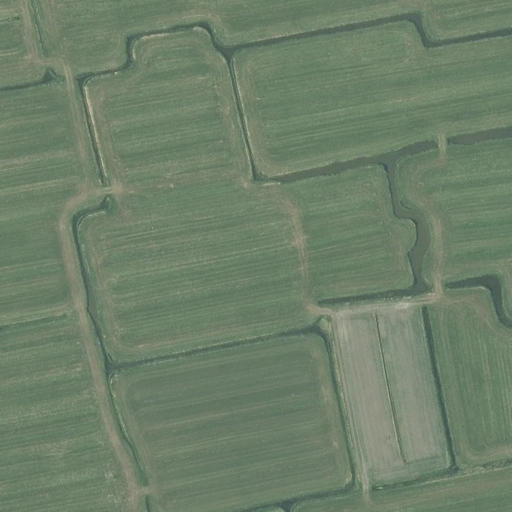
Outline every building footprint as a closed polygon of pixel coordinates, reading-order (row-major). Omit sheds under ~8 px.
[(185,0),(164,0),(166,9),(173,8),(174,17),(188,15),(185,0)] [(206,0),(185,0),(188,15),(202,12),(201,3),(207,2),(206,0)] [(150,3),(139,5),(143,23),(154,21),(150,3)] [(139,5),(129,7),(132,25),(143,23),(139,5)] [(129,7),(118,9),(122,28),(122,27),(132,25),(129,7)] [(118,10),(108,12),(111,30),(122,28),(118,9),(118,10)] [(108,12),(97,14),(100,32),(111,30),(108,12)] [(97,14),(86,15),(90,35),(90,34),(100,32),(97,14)] [(86,15),(75,18),(79,36),(80,36),(90,35),(86,15)] [(511,65),(451,77),(455,99),(511,89),(511,93),(511,97),(506,99),(511,134),(511,137),(510,138),(511,150),(511,65)] [(397,89),(386,91),(390,110),(401,108),(397,89)] [(386,91),(378,93),(381,112),(390,110),(386,91)] [(369,92),(361,93),(364,112),(373,111),(370,94),(369,92)] [(361,93),(353,95),(356,114),(364,112),(361,93)] [(378,93),(370,94),(373,111),(373,113),(381,112),(378,93)] [(353,95),(341,97),(345,116),(356,114),(353,95)] [(311,103),(300,105),(303,124),(314,122),(311,103)] [(300,105),(290,106),(293,125),(303,124),(300,105)] [(290,106),(280,108),(280,111),(283,127),(293,125),(290,106)] [(280,111),(270,112),(273,131),(283,130),(283,127),(280,111)] [(270,112),(259,114),(262,133),(273,131),(270,112)] [(222,119),(210,121),(214,142),(226,140),(227,144),(234,143),(232,130),(225,131),(222,119)] [(201,135),(193,137),(196,150),(203,148),(202,144),(214,142),(210,121),(199,123),(201,135)] [(164,133),(143,137),(145,149),(166,145),(164,133)] [(368,141),(349,144),(351,154),(370,151),(368,141)] [(166,145),(145,149),(147,161),(159,159),(161,166),(174,164),(173,156),(168,157),(166,145)] [(318,150),(299,153),(301,163),(320,160),(318,150)] [(370,151),(351,154),(353,164),(357,164),(372,161),(370,151)] [(320,160),(301,163),(303,173),(318,171),(322,170),(320,160)] [(372,161),(357,164),(358,172),(377,168),(376,160),(372,161)] [(377,168),(358,172),(359,180),(379,177),(377,168)] [(303,173),(299,174),(301,182),(320,179),(318,171),(303,173)] [(164,182),(151,185),(154,196),(175,193),(173,181),(177,180),(176,173),(162,175),(164,182)] [(379,177),(359,180),(361,189),(380,185),(379,177)] [(320,179),(301,182),(302,191),(321,187),(320,179)] [(380,185),(361,189),(363,197),(382,193),(380,185)] [(321,187),(302,191),(304,199),(323,196),(321,187)] [(175,193),(154,196),(156,208),(168,206),(169,214),(183,211),(181,204),(177,204),(175,193)] [(382,193),(363,197),(364,205),(379,202),(383,202),(382,193)] [(323,196),(304,199),(305,207),(324,204),(323,196)] [(364,205),(360,206),(362,216),(381,212),(379,202),(364,205)] [(324,204),(305,207),(307,216),(310,215),(326,212),(324,204)] [(326,212),(310,215),(312,225),(331,222),(329,211),(326,212)] [(381,212),(362,216),(364,226),(383,222),(381,212)] [(172,230),(160,232),(162,244),(183,240),(181,228),(186,227),(184,220),(171,222),(172,230)] [(331,222),(312,225),(314,235),(333,232),(331,222)] [(505,229),(494,231),(497,250),(508,248),(505,229)] [(494,231),(485,233),(489,252),(497,250),(494,231)] [(468,233),(460,235),(463,254),(472,252),(469,236),(468,233)] [(485,233),(477,234),(480,253),(489,252),(485,233)] [(477,234),(469,236),(472,252),(472,255),(480,253),(477,234)] [(460,235),(452,236),(455,256),(463,254),(460,235)] [(452,236),(443,238),(447,257),(455,256),(452,236)] [(443,238),(435,239),(439,259),(447,257),(443,238)] [(435,239),(424,242),(428,261),(439,259),(435,239)] [(183,240),(162,244),(164,256),(177,253),(178,261),(191,259),(190,251),(186,252),(183,240)] [(413,246),(403,248),(406,267),(416,265),(413,246)] [(403,248),(394,249),(398,268),(406,267),(403,248)] [(394,249),(386,251),(389,270),(398,268),(394,249)] [(386,251),(378,252),(381,271),(389,270),(386,251)] [(378,252),(368,254),(371,273),(381,271),(378,252)] [(338,260),(327,262),(331,281),(342,279),(338,260)] [(327,262),(319,263),(322,282),(331,281),(327,262)] [(319,263),(311,265),(314,284),(322,282),(319,263)] [(311,265),(299,267),(303,286),(314,284),(311,265)] [(289,266),(278,268),(281,287),(292,285),(289,266)] [(181,277),(169,279),(171,291),(192,287),(190,276),(194,275),(193,267),(180,270),(181,277)] [(278,268),(268,270),(271,289),(281,287),(278,268)] [(268,270),(258,272),(258,274),(261,291),(271,289),(268,270)] [(258,274),(248,276),(251,295),(261,293),(261,291),(258,274)] [(248,276),(238,278),(241,297),(251,295),(248,276)] [(238,278),(227,280),(230,299),(241,297),(238,278)] [(192,287),(171,291),(173,303),(185,301),(187,308),(200,306),(199,298),(194,299),(192,287)]
